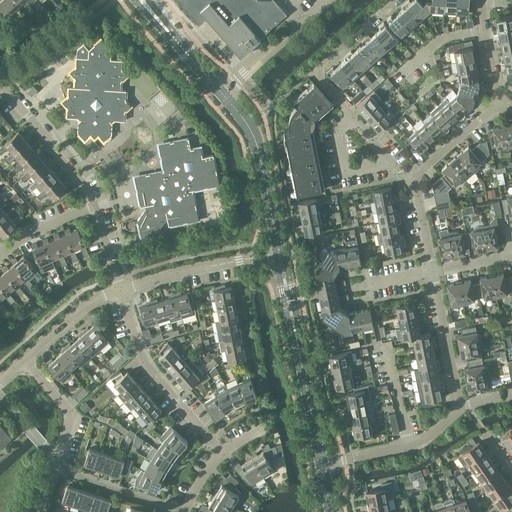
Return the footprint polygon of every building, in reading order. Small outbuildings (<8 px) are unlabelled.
[(17,8),(10,0),(1,0),(0,1),(0,5),(9,15),(17,8)] [(239,43),(234,47),(241,54),(270,29),(276,24),(279,21),(285,16),(287,14),(274,0),(177,0),(180,3),(184,8),(187,11),(190,15),(191,15),(193,18),(197,23),(199,25),(208,17),(222,33),(226,37),(230,42),(234,38),(239,43)] [(409,0),(408,0),(405,3),(420,19),(430,10),(426,0),(412,0),(411,2),(409,0)] [(426,0),(430,10),(444,11),(444,0),(426,0)] [(444,0),(444,11),(448,12),(448,16),(455,16),(456,12),(456,0),(444,0)] [(456,0),(456,12),(468,13),(469,8),(472,8),(472,0),(456,0)] [(403,8),(398,13),(411,27),(420,19),(405,3),(401,6),(403,8)] [(411,27),(398,13),(393,18),(391,16),(387,19),(401,36),(411,27)] [(498,30),(511,26),(511,15),(493,19),(494,24),(497,24),(498,30)] [(381,28),(376,33),(388,47),(398,38),(384,22),(379,26),(381,28)] [(497,38),(497,41),(511,37),(511,26),(498,30),(499,36),(498,36),(497,38)] [(369,35),(365,38),(380,55),(388,47),(376,33),(371,37),(369,35)] [(501,44),(502,51),(511,48),(511,37),(497,41),(498,44),(498,43),(500,45),(501,44)] [(230,42),(234,47),(239,43),(234,38),(230,42)] [(363,44),(358,48),(371,63),(380,55),(365,38),(361,42),(363,44)] [(98,135),(104,141),(112,135),(112,124),(111,122),(113,120),(124,121),(125,111),(131,106),(125,100),(126,90),(120,90),(121,81),(127,76),(122,69),(122,60),(111,59),(111,51),(101,39),(89,50),(88,58),(76,57),(76,66),(70,72),(75,78),(75,87),(69,87),(68,96),(62,102),(68,108),(67,117),(78,118),(80,120),(78,122),(77,132),(84,140),(91,134),(94,138),(98,135)] [(454,51),(456,61),(474,58),(472,47),(464,48),(463,42),(448,45),(449,52),(454,51)] [(351,51),(347,54),(362,71),(371,63),(358,48),(353,53),(351,51)] [(501,59),(501,62),(511,59),(511,48),(502,51),(504,57),(502,57),(501,59)] [(345,60),(340,64),(353,79),(362,71),(347,54),(343,57),(345,60)] [(456,61),(458,72),(476,69),(474,58),(456,61)] [(505,65),(507,72),(511,70),(511,59),(501,62),(502,65),(504,66),(505,65)] [(353,79),(340,64),(335,69),(333,67),(326,73),(331,79),(334,76),(343,87),(353,79)] [(458,72),(460,83),(478,79),(476,69),(458,72)] [(460,83),(459,88),(476,94),(479,84),(478,79),(460,83)] [(293,101),(297,105),(295,107),(294,109),(293,111),(291,113),(291,115),(290,117),(289,119),(289,121),(289,124),(289,126),(289,128),(284,129),(297,194),(325,189),(324,185),(321,185),(309,124),(310,121),(331,103),(314,83),(293,101)] [(27,92),(31,96),(37,90),(33,86),(27,92)] [(459,88),(457,94),(469,108),(472,104),(476,94),(459,88)] [(351,99),(355,104),(366,94),(362,89),(351,99)] [(357,106),(364,115),(382,99),(374,91),(370,94),(357,106)] [(457,94),(449,101),(463,117),(465,115),(464,115),(465,113),(464,112),(469,108),(457,94)] [(364,115),(371,123),(389,107),(382,99),(364,115)] [(449,101),(441,108),(452,122),(457,118),(458,119),(460,119),(463,117),(449,101)] [(430,113),(432,116),(446,131),(448,130),(448,129),(449,127),(448,126),(452,122),(441,108),(438,106),(430,113)] [(389,107),(371,123),(379,131),(396,116),(389,107)] [(432,116),(424,123),(436,136),(441,132),(442,133),(444,133),(446,131),(432,116)] [(424,123),(416,130),(428,143),(436,136),(424,123)] [(509,149),(504,125),(492,128),(493,133),(488,134),(491,148),(496,147),(499,147),(500,149),(502,149),(504,150),(507,149),(509,149)] [(428,143),(416,130),(408,137),(405,133),(399,137),(410,149),(414,145),(419,151),(428,143)] [(9,148),(13,153),(27,141),(30,139),(26,135),(23,137),(18,132),(5,143),(5,144),(0,147),(0,153),(1,154),(9,148)] [(193,190),(219,185),(213,155),(202,157),(200,147),(191,149),(188,138),(158,144),(164,171),(134,176),(140,206),(145,206),(146,208),(138,221),(140,233),(144,232),(144,236),(157,233),(165,221),(168,221),(169,225),(199,219),(193,190)] [(16,157),(21,162),(34,150),(35,150),(37,148),(34,144),(31,146),(27,141),(13,153),(5,159),(9,163),(16,157)] [(489,154),(487,141),(480,143),(471,150),(468,146),(459,154),(475,172),(478,169),(481,165),(479,163),(481,161),(489,154)] [(24,166),(29,171),(42,159),(43,159),(45,157),(42,153),(39,155),(35,150),(34,150),(21,162),(13,168),(17,172),(24,166)] [(459,154),(450,162),(466,180),(469,182),(471,183),(477,178),(477,174),(475,172),(459,154)] [(32,175),(37,180),(50,168),(53,166),(50,162),(47,164),(43,159),(42,159),(29,171),(21,177),(25,181),(32,175)] [(464,182),(466,180),(450,162),(441,170),(445,173),(432,185),(435,198),(449,195),(448,190),(455,184),(457,183),(458,184),(461,183),(464,182)] [(40,184),(45,189),(58,177),(61,175),(58,171),(55,173),(50,168),(37,180),(29,186),(33,190),(40,184)] [(501,172),(496,173),(499,184),(505,183),(503,172),(501,172)] [(45,189),(37,195),(40,199),(48,193),(53,198),(55,196),(59,201),(68,193),(64,188),(67,186),(66,186),(69,184),(66,180),(63,182),(58,177),(45,189)] [(373,190),(375,201),(396,197),(395,194),(393,193),(392,193),(391,186),(373,190)] [(511,216),(511,193),(511,194),(509,195),(509,197),(506,198),(507,198),(501,199),(504,213),(509,212),(510,217),(511,216)] [(450,201),(449,195),(435,198),(436,204),(450,201)] [(0,206),(0,207),(1,207),(8,200),(5,196),(0,200),(0,206)] [(375,201),(377,212),(395,208),(394,202),(395,201),(396,200),(396,197),(375,201)] [(298,202),(301,213),(318,209),(316,198),(298,202)] [(451,207),(450,201),(436,204),(437,210),(451,207)] [(493,202),(495,215),(501,214),(499,201),(493,202)] [(0,222),(8,216),(9,216),(16,209),(13,205),(5,212),(1,207),(0,207),(0,206),(0,222)] [(461,207),(462,212),(463,215),(474,213),(473,205),(461,207)] [(377,212),(379,222),(400,218),(400,215),(399,215),(398,214),(396,215),(395,208),(377,212)] [(301,213),(303,224),(320,220),(318,209),(301,213)] [(0,222),(0,233),(3,237),(17,225),(16,225),(24,218),(21,214),(13,221),(9,216),(8,216),(0,222)] [(379,222),(382,233),(399,229),(398,223),(399,223),(400,221),(401,221),(400,218),(379,222)] [(484,225),(482,225),(486,249),(498,246),(494,227),(498,226),(496,218),(495,218),(492,219),(489,223),(489,225),(486,225),(484,225)] [(320,220),(303,224),(305,235),(323,231),(320,220)] [(471,232),(466,233),(469,247),(474,246),(474,251),(486,249),(482,225),(479,226),(477,226),(475,227),(473,228),(473,231),(471,231),(471,232)] [(64,230),(66,233),(73,250),(74,250),(80,247),(84,256),(89,254),(85,245),(78,228),(71,231),(69,228),(64,230)] [(382,233),(384,243),(404,239),(404,237),(402,235),(400,236),(399,229),(382,233)] [(451,231),(449,232),(453,255),(465,253),(464,248),(469,247),(466,233),(461,234),(461,233),(458,234),(458,231),(456,231),(453,231),(451,231)] [(453,255),(449,232),(446,232),(444,233),(442,234),(440,235),(440,237),(438,238),(442,257),(453,255)] [(53,235),(55,238),(62,255),(63,254),(69,252),(73,261),(78,259),(74,250),(73,250),(66,233),(60,236),(58,233),(53,235)] [(42,240),(44,243),(52,259),(58,257),(62,266),(67,264),(63,254),(62,255),(55,238),(49,241),(47,237),(42,240)] [(404,239),(384,243),(386,255),(403,251),(402,244),(404,244),(405,242),(404,239)] [(44,243),(38,246),(36,242),(31,244),(33,248),(40,264),(47,261),(51,271),(56,269),(52,259),(44,243)] [(357,245),(346,247),(350,265),(361,263),(357,245)] [(346,247),(335,249),(339,267),(350,265),(346,247)] [(329,251),(322,261),(336,271),(339,267),(335,249),(329,251)] [(11,261),(14,263),(26,277),(26,276),(31,272),(38,280),(42,276),(35,269),(35,268),(24,255),(18,260),(15,257),(11,261)] [(314,272),(316,279),(333,275),(336,271),(322,261),(314,272)] [(2,268),(5,271),(17,285),(17,284),(22,280),(29,288),(33,284),(26,276),(26,277),(14,263),(9,268),(6,265),(2,268)] [(0,283),(8,292),(13,288),(20,296),(24,292),(17,284),(17,285),(5,271),(0,275),(0,283)] [(503,273),(492,275),(496,299),(499,298),(501,297),(503,296),(505,295),(505,293),(507,292),(511,291),(509,277),(504,278),(503,273)] [(316,279),(318,290),(336,286),(333,275),(316,279)] [(481,282),(476,283),(479,298),(484,297),(487,297),(487,299),(489,299),(492,299),(494,299),(496,299),(492,275),(480,278),(481,282)] [(470,279),(459,282),(463,305),(466,305),(468,304),(470,303),(472,302),(472,300),(474,299),(479,298),(476,283),(471,284),(470,279)] [(463,305),(459,282),(447,284),(451,304),(454,303),(454,305),(457,306),(459,306),(461,306),(463,305)] [(0,299),(4,296),(11,303),(15,300),(8,292),(0,283),(0,299)] [(214,290),(216,300),(234,297),(233,295),(235,295),(235,291),(233,291),(232,286),(225,288),(224,285),(222,285),(221,286),(214,287),(215,289),(214,290)] [(319,294),(320,300),(338,296),(337,290),(336,286),(318,290),(319,294)] [(177,296),(175,296),(182,318),(196,314),(194,300),(191,291),(180,294),(180,293),(176,294),(177,296)] [(170,298),(164,300),(169,317),(171,322),(182,318),(175,296),(173,297),(173,295),(169,296),(170,298)] [(320,300),(322,311),(340,307),(338,296),(320,300)] [(216,300),(218,310),(236,307),(235,302),(237,302),(236,298),(234,299),(234,297),(216,300)] [(154,303),(152,303),(157,320),(169,317),(164,300),(157,302),(157,300),(153,301),(154,303)] [(157,320),(152,303),(150,304),(150,302),(146,303),(147,305),(140,307),(142,314),(139,315),(141,318),(143,324),(145,323),(145,324),(157,320)] [(396,306),(398,317),(416,314),(414,302),(396,306)] [(218,310),(220,320),(238,317),(237,315),(239,315),(239,311),(237,311),(236,307),(218,310)] [(324,318),(334,325),(344,310),(340,307),(322,311),(324,318)] [(370,308),(359,311),(362,328),(373,326),(370,308)] [(344,310),(334,325),(345,332),(352,330),(348,313),(344,310)] [(359,311),(348,313),(352,330),(362,328),(359,311)] [(398,317),(401,328),(418,324),(416,314),(398,317)] [(215,321),(217,331),(240,327),(239,322),(241,322),(240,318),(238,319),(238,317),(220,320),(215,321)] [(454,321),(456,327),(468,325),(467,319),(454,321)] [(86,332),(84,333),(100,350),(109,342),(105,338),(106,336),(102,332),(102,328),(99,330),(94,324),(89,329),(87,328),(84,330),(86,332)] [(403,339),(413,337),(413,336),(420,335),(420,334),(418,324),(401,328),(403,339)] [(460,347),(483,342),(483,340),(482,338),(481,336),(480,334),(477,334),(477,331),(476,331),(475,326),(461,329),(462,334),(457,335),(460,347)] [(217,331),(219,341),(242,337),(241,335),(243,335),(243,331),(241,331),(240,327),(217,331)] [(80,336),(75,341),(91,358),(100,350),(84,333),(83,334),(82,332),(79,335),(80,336)] [(413,337),(415,347),(435,343),(435,340),(433,339),(431,339),(430,332),(420,334),(420,335),(413,336),(413,337)] [(148,337),(150,343),(163,339),(161,333),(148,337)] [(226,350),(244,347),(243,342),(245,342),(244,338),(242,339),(242,337),(219,341),(221,351),(226,350)] [(66,349),(78,362),(82,366),(91,358),(75,341),(71,345),(69,343),(66,346),(68,347),(66,349)] [(158,357),(165,365),(179,354),(171,346),(167,342),(168,342),(167,342),(159,352),(160,352),(162,354),(158,357)] [(483,342),(460,347),(462,359),(467,358),(468,363),(482,360),(481,354),(481,352),(483,352),(483,349),(484,347),(483,345),(483,342)] [(415,347),(417,358),(434,354),(433,348),(434,347),(436,345),(435,343),(415,347)] [(244,347),(226,350),(228,361),(247,357),(246,355),(247,355),(247,351),(245,351),(244,347)] [(62,352),(57,357),(69,370),(78,362),(66,349),(65,350),(64,348),(61,351),(62,352)] [(165,365),(172,373),(185,361),(186,362),(190,358),(183,350),(179,354),(165,365)] [(331,367),(349,363),(354,362),(352,351),(347,352),(329,355),(331,367)] [(417,358),(419,368),(439,364),(439,361),(437,360),(436,360),(434,354),(417,358)] [(112,364),(116,368),(126,359),(122,355),(112,364)] [(69,370),(57,357),(53,361),(51,359),(48,362),(49,362),(47,364),(53,370),(51,373),(53,375),(57,379),(59,378),(60,378),(63,382),(73,374),(69,370)] [(482,360),(468,363),(469,367),(464,368),(466,380),(490,375),(489,373),(488,371),(487,369),(486,367),(484,367),(483,365),(482,360)] [(172,373),(179,381),(192,369),(186,362),(185,361),(172,373)] [(331,367),(334,377),(351,374),(349,363),(331,367)] [(414,369),(416,380),(438,375),(437,369),(439,368),(440,367),(439,364),(419,368),(414,369)] [(192,369),(179,381),(186,389),(199,377),(192,369)] [(114,383),(121,391),(134,379),(127,371),(123,374),(122,372),(121,371),(111,378),(111,379),(111,378),(114,383)] [(207,373),(204,377),(207,380),(210,386),(211,386),(212,388),(217,385),(214,381),(213,382),(210,377),(211,377),(207,373)] [(351,374),(334,377),(336,388),(353,385),(351,374)] [(416,380),(418,390),(444,385),(443,382),(441,381),(440,381),(438,375),(416,380)] [(490,375),(466,380),(468,392),(488,388),(488,385),(490,385),(490,382),(490,380),(490,378),(490,375)] [(207,380),(204,377),(200,380),(203,384),(202,384),(204,387),(205,386),(206,388),(209,385),(207,381),(205,383),(207,380)] [(251,378),(238,383),(246,401),(257,396),(251,378)] [(117,394),(124,402),(141,387),(134,379),(121,391),(117,394)] [(238,383),(227,389),(235,405),(246,401),(238,383)] [(346,393),(348,404),(371,400),(368,385),(354,388),(355,391),(346,393)] [(444,385),(418,390),(420,401),(421,407),(436,404),(435,398),(443,397),(441,390),(443,390),(444,388),(444,385)] [(134,407),(148,395),(141,387),(124,402),(131,410),(134,407)] [(74,397),(73,398),(70,395),(67,397),(74,405),(89,392),(85,388),(74,397)] [(227,389),(216,395),(225,411),(235,405),(227,389)] [(134,407),(141,414),(154,402),(148,395),(134,407)] [(225,411),(216,395),(204,402),(215,418),(225,411)] [(348,404),(350,415),(373,410),(371,400),(348,404)] [(154,402),(141,414),(148,422),(162,410),(154,402)] [(350,415),(353,425),(370,422),(375,421),(373,410),(350,415)] [(390,418),(393,433),(399,432),(396,417),(390,418)] [(0,446),(1,447),(12,437),(0,423),(0,422),(2,421),(0,419),(0,446)] [(370,422),(353,425),(355,437),(362,435),(363,440),(373,438),(372,433),(370,422)] [(165,439),(180,451),(188,442),(170,425),(161,436),(165,439)] [(511,431),(503,438),(509,448),(511,445),(511,431)] [(157,449),(173,460),(180,451),(165,439),(158,449),(157,449)] [(464,466),(469,462),(485,451),(479,442),(457,457),(464,466)] [(151,460),(167,470),(173,460),(157,449),(158,449),(154,446),(152,448),(150,450),(148,453),(147,455),(147,458),(151,460)] [(253,456),(252,457),(263,475),(271,470),(272,471),(276,468),(273,458),(278,456),(275,446),(270,448),(269,447),(269,448),(257,455),(256,453),(253,455),(253,456)] [(84,464),(93,467),(98,451),(89,448),(84,464)] [(93,467),(101,470),(107,454),(98,451),(93,467)] [(469,462),(475,471),(491,460),(485,451),(469,462)] [(101,470),(110,473),(116,457),(107,454),(101,470)] [(116,457),(110,473),(119,476),(125,460),(116,457)] [(263,475),(252,457),(250,458),(250,457),(246,459),(247,461),(241,465),(243,468),(238,472),(250,484),(255,481),(254,480),(263,475)] [(145,471),(161,480),(167,470),(151,460),(145,471)] [(475,471),(481,480),(497,469),(491,460),(475,471)] [(161,480),(145,471),(141,469),(140,471),(139,473),(138,474),(137,475),(137,476),(136,477),(136,479),(136,480),(135,481),(135,483),(135,485),(150,491),(151,488),(156,491),(161,480)] [(481,480),(487,489),(503,478),(497,469),(481,480)] [(241,493),(230,482),(234,478),(230,473),(226,478),(229,481),(225,486),(222,484),(218,490),(216,489),(214,492),(215,493),(214,494),(232,505),(237,497),(238,497),(241,493)] [(457,476),(460,482),(465,478),(462,473),(457,476)] [(447,480),(449,486),(455,484),(453,478),(447,480)] [(465,478),(460,482),(463,487),(469,483),(465,478)] [(487,489),(493,498),(510,487),(503,478),(487,489)] [(62,501),(71,504),(76,488),(67,485),(62,501)] [(511,490),(510,487),(493,498),(500,507),(511,498),(511,490)] [(71,504),(80,507),(85,491),(76,488),(71,504)] [(366,492),(368,503),(388,499),(385,488),(366,492)] [(80,507),(88,510),(93,494),(85,491),(80,507)] [(88,510),(94,511),(96,511),(102,497),(93,494),(88,510)] [(227,511),(232,505),(214,494),(213,496),(212,495),(210,498),(212,500),(208,506),(211,507),(209,511),(227,511)] [(102,497),(96,511),(106,511),(111,500),(102,497)] [(444,502),(443,502),(446,511),(457,511),(455,503),(453,498),(453,499),(451,499),(450,499),(446,500),(445,501),(444,502)] [(368,503),(369,511),(377,511),(390,510),(388,499),(368,503)] [(469,511),(466,500),(455,503),(457,511),(469,511)] [(433,505),(434,510),(435,511),(446,511),(443,502),(441,502),(440,502),(437,503),(436,503),(435,504),(434,505),(433,505)]
